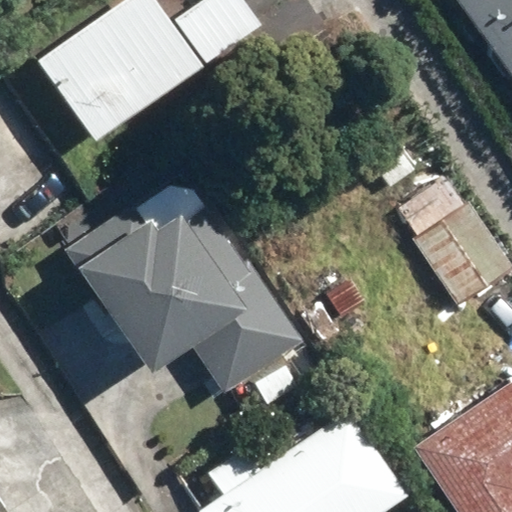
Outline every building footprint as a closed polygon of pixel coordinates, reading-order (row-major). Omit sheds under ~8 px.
[(166,0),(113,0),(41,49),(101,129),(266,15),(254,0),(194,0),(176,13),(166,0)] [(511,0),(472,0),(511,55),(511,0)] [(504,311),(511,305),(511,241),(454,155),(394,196),(459,292),(482,277),(504,311)] [(228,387),(306,333),(202,185),(164,211),(157,202),(146,209),(136,194),(68,242),(107,296),(111,293),(156,356),(190,333),(228,387)] [(482,353),(464,330),(412,370),(429,393),(482,353)] [(511,511),(511,374),(418,438),(468,511),(511,511)] [(227,485),(204,500),(212,511),(370,511),(411,485),(354,399),(261,460),(249,440),(213,464),(227,485)] [(0,509),(17,498),(0,471),(0,509)]
